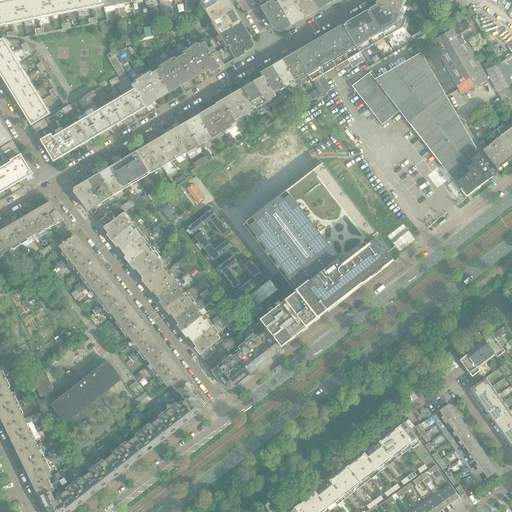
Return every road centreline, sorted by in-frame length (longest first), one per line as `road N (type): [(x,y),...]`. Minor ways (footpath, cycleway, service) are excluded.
road 1 (secondary): [(162,511),(511,241)]
road 2 (secondary): [(511,200),(232,415)]
road 3 (residential): [(51,181),(232,415)]
road 4 (residential): [(51,181),(275,51)]
road 5 (residential): [(275,511),(447,377)]
road 6 (secondary): [(232,415),(105,511)]
road 7 (residential): [(511,484),(505,459),(447,377)]
